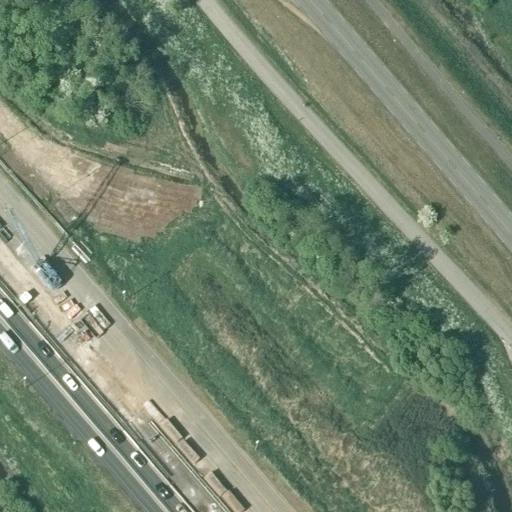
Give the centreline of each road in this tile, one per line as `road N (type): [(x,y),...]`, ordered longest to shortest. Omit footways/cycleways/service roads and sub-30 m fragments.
road 1 (unclassified): [(511,337),(202,0)]
road 2 (motorway): [(258,511),(0,215)]
road 3 (tertiary): [(511,235),(309,0)]
road 4 (motorway): [(0,288),(194,511)]
